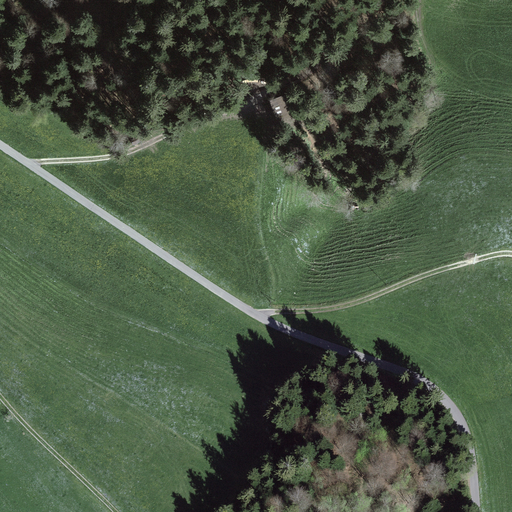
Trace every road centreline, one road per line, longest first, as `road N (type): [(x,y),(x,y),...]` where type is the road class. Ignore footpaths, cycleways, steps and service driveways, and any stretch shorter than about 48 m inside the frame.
road 1 (unclassified): [(0,144),(255,313),(430,385),(467,439),(476,511)]
road 2 (track): [(28,164),(139,148),(300,76),(328,36),(326,19),(300,0)]
road 3 (track): [(255,313),(334,308),(511,254)]
road 4 (track): [(115,511),(0,395)]
